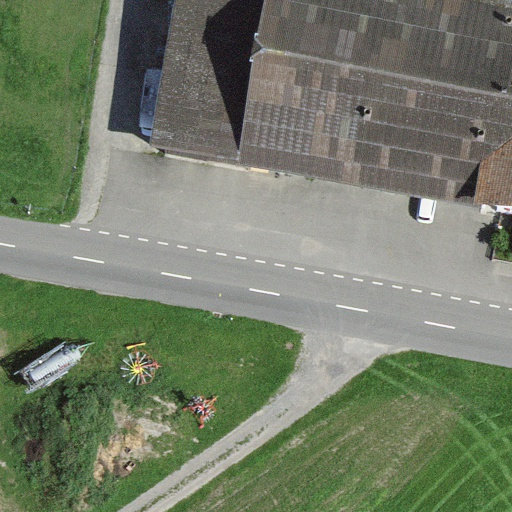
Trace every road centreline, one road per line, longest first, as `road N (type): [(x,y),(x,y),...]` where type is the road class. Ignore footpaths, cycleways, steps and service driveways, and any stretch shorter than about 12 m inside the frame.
road 1 (tertiary): [(416,310),(0,239)]
road 2 (unclassified): [(124,511),(416,310)]
